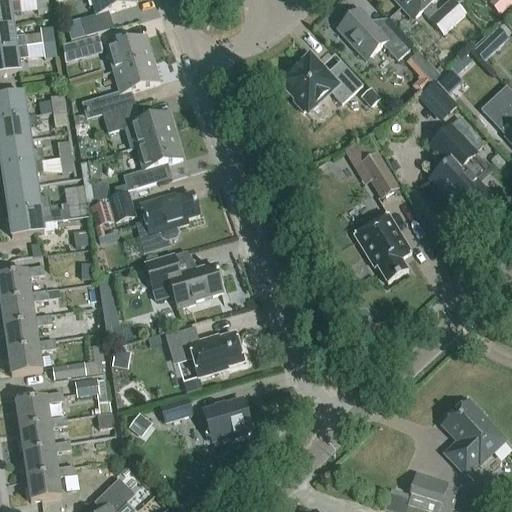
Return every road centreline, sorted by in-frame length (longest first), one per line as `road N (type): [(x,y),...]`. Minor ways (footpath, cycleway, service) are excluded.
road 1 (residential): [(347,426),(307,381),(196,68)]
road 2 (tertiary): [(347,426),(456,322)]
road 3 (tertiary): [(258,511),(347,426)]
